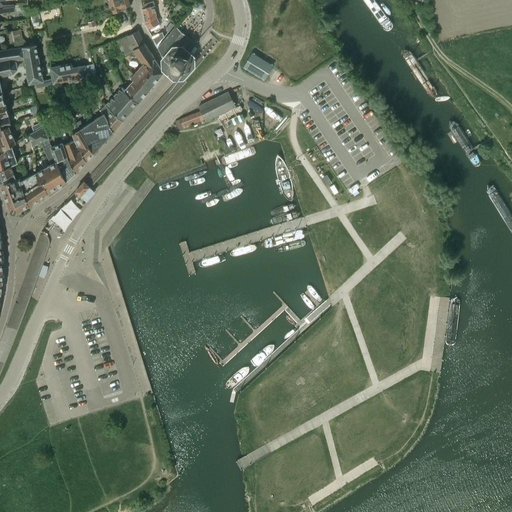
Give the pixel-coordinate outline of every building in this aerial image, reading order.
[(109,0),(113,13),(124,9),(124,8),(129,6),(130,6),(128,0),(109,0)] [(389,19),(375,0),(363,0),(385,31),(388,31),(390,30),(392,28),(393,26),(393,25),(389,19)] [(142,8),(142,9),(144,19),(145,24),(157,19),(155,8),(155,6),(155,7),(154,1),(143,5),(143,6),(142,7),(142,8)] [(189,38),(175,27),(165,40),(158,48),(166,63),(172,68),(176,72),(179,69),(181,71),(190,61),(184,55),(178,50),(189,38)] [(17,40),(23,39),(21,29),(15,31),(17,40)] [(116,40),(119,46),(114,49),(120,58),(124,55),(133,51),(133,50),(144,43),(139,32),(138,30),(137,29),(136,29),(137,30),(127,35),(116,40)] [(165,40),(161,30),(150,34),(158,48),(165,40)] [(8,32),(10,41),(17,40),(15,31),(12,31),(8,32)] [(133,81),(126,89),(139,102),(147,92),(151,88),(164,72),(153,56),(145,43),(144,43),(133,50),(133,51),(143,64),(130,78),(133,81)] [(43,81),(36,45),(22,47),(22,48),(24,58),(30,84),(35,83),(36,88),(53,84),(68,81),(77,79),(86,77),(85,65),(73,68),(72,63),(50,68),(52,79),(43,81)] [(403,46),(402,50),(402,55),(429,93),(431,95),(434,95),(435,94),(437,92),(436,89),(410,49),(408,48),(403,46)] [(12,61),(24,58),(22,48),(0,51),(0,93),(3,93),(0,80),(0,75),(13,73),(17,69),(16,62),(12,61)] [(265,79),(273,65),(252,52),(244,67),(265,79)] [(79,85),(77,79),(68,81),(71,88),(77,86),(79,85)] [(81,97),(77,86),(71,88),(75,99),(81,97)] [(132,110),(139,102),(126,89),(125,89),(122,87),(114,96),(131,111),(132,110)] [(175,121),(176,123),(179,129),(206,119),(206,121),(235,106),(228,92),(199,106),(201,110),(175,121)] [(131,111),(114,96),(106,105),(123,120),(131,111)] [(5,103),(0,104),(0,117),(9,114),(6,103),(5,103)] [(91,122),(89,123),(103,143),(113,132),(123,120),(106,105),(106,104),(101,110),(103,114),(96,118),(91,122)] [(9,114),(0,117),(0,130),(1,130),(1,129),(9,126),(13,125),(9,114)] [(309,114),(302,120),(309,129),(316,124),(309,114)] [(475,150),(458,123),(456,121),(454,119),(450,118),(449,119),(449,122),(449,126),(470,162),(474,165),(475,166),(477,166),(479,165),(480,163),(480,161),(480,159),(475,150)] [(81,120),(80,120),(76,122),(79,129),(80,129),(85,137),(93,154),(100,146),(103,143),(89,123),(87,125),(83,127),(81,120)] [(16,143),(9,126),(1,129),(1,130),(0,130),(0,151),(6,148),(11,145),(16,143)] [(44,127),(29,135),(33,147),(41,142),(44,141),(49,138),(44,127)] [(73,134),(75,140),(76,142),(83,154),(87,161),(93,154),(85,137),(80,129),(79,129),(80,130),(73,134)] [(76,173),(87,161),(83,154),(76,142),(75,140),(64,145),(69,160),(76,173)] [(46,146),(44,141),(41,142),(52,164),(37,172),(40,182),(44,181),(48,193),(66,181),(61,171),(59,165),(57,161),(51,146),(52,146),(51,144),(46,146)] [(64,145),(63,142),(52,146),(51,146),(57,161),(59,165),(61,171),(66,181),(67,181),(67,180),(68,179),(75,173),(76,173),(69,160),(64,145)] [(17,163),(11,145),(6,148),(0,151),(0,170),(10,166),(17,163)] [(16,179),(15,175),(10,166),(0,170),(0,182),(0,184),(4,183),(6,182),(10,180),(11,182),(17,180),(16,179)] [(37,172),(21,181),(23,186),(25,194),(30,205),(47,193),(48,193),(44,181),(40,182),(37,172)] [(20,178),(16,179),(17,180),(11,182),(10,180),(6,182),(4,183),(0,184),(1,185),(10,211),(12,210),(15,211),(15,213),(19,212),(30,205),(25,194),(23,186),(21,181),(20,178)] [(94,192),(90,188),(89,187),(90,187),(84,181),(76,190),(81,196),(82,195),(87,200),(94,192)] [(490,192),(490,195),(511,233),(511,214),(499,192),(497,191),(495,190),(493,190),(491,190),(490,192)]
